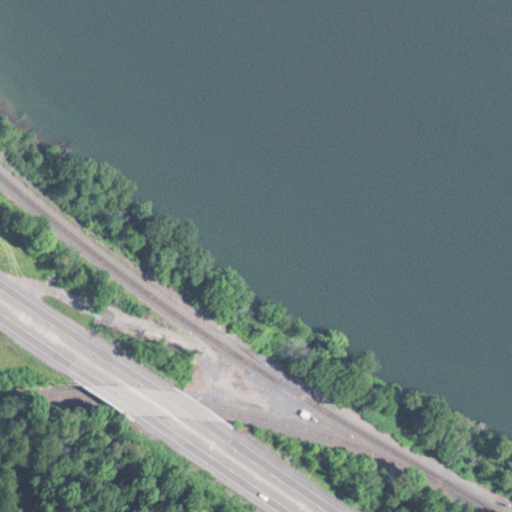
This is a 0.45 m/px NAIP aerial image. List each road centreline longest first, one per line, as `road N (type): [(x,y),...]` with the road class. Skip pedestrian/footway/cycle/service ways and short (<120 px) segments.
road 1 (trunk): [(151,388),(0,280)]
road 2 (trunk): [(335,511),(196,418)]
road 3 (trunk): [(154,418),(289,511)]
road 4 (trunk): [(0,314),(103,386)]
